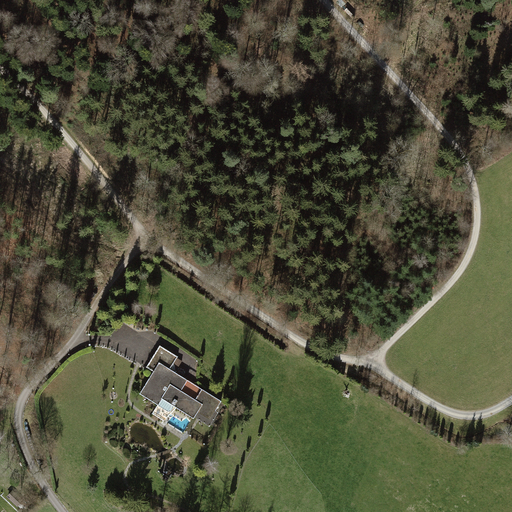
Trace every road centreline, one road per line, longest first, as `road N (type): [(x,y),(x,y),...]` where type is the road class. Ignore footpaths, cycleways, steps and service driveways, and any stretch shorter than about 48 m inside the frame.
road 1 (track): [(321,0),(469,167),(476,187),(473,251),(455,282),(371,366)]
road 2 (track): [(371,366),(316,352),(154,251)]
road 3 (track): [(154,251),(0,73)]
road 4 (unclassified): [(63,511),(32,462),(18,406),(71,344)]
road 5 (track): [(511,402),(470,423),(371,366)]
road 6 (track): [(71,344),(125,267),(154,251)]
